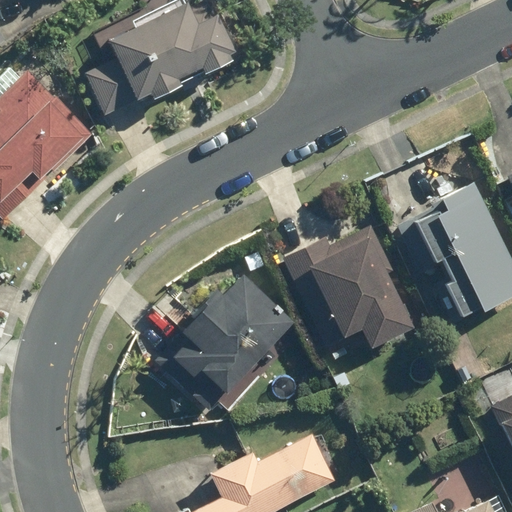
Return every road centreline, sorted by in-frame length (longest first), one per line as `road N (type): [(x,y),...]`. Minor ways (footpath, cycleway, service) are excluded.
road 1 (residential): [(54,511),(38,422),(44,365),(94,256),(140,207),(353,100)]
road 2 (residential): [(353,100),(511,23)]
